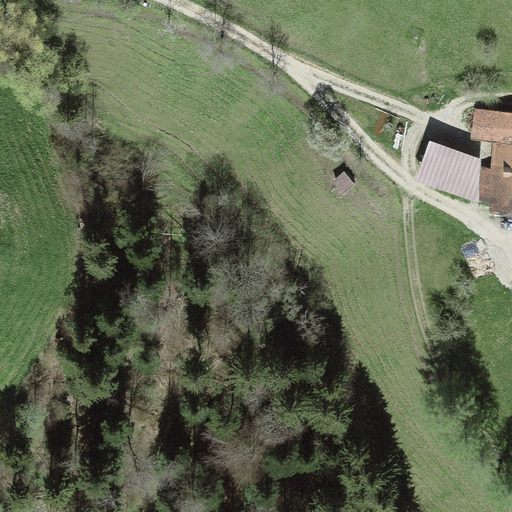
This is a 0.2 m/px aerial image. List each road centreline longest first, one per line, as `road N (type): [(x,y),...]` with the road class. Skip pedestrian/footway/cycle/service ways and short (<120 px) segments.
road 1 (track): [(511,238),(492,236),(404,186),(305,85),(163,0)]
road 2 (track): [(404,186),(421,316),(466,410),(511,478)]
